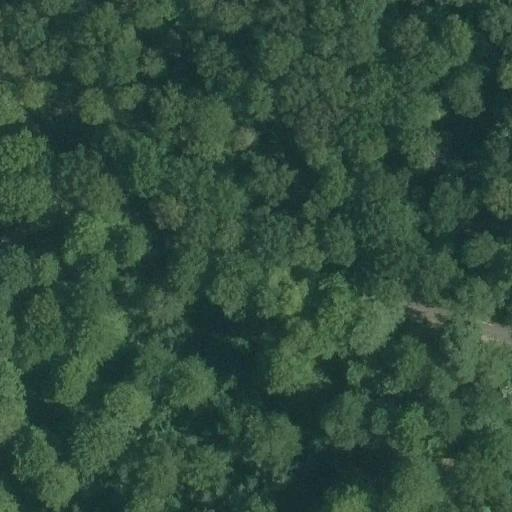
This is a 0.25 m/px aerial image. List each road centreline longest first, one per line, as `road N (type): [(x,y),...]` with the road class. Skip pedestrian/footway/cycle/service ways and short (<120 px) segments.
road 1 (unclassified): [(67,208),(511,334)]
road 2 (track): [(417,511),(511,222)]
road 3 (unclassified): [(0,81),(60,180),(67,208)]
